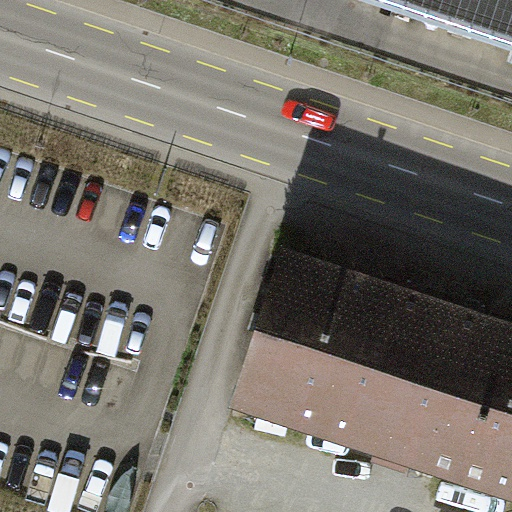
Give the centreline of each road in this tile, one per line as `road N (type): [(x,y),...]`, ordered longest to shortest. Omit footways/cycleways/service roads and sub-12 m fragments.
road 1 (primary): [(0,30),(511,204)]
road 2 (unknown): [(196,441),(413,511)]
